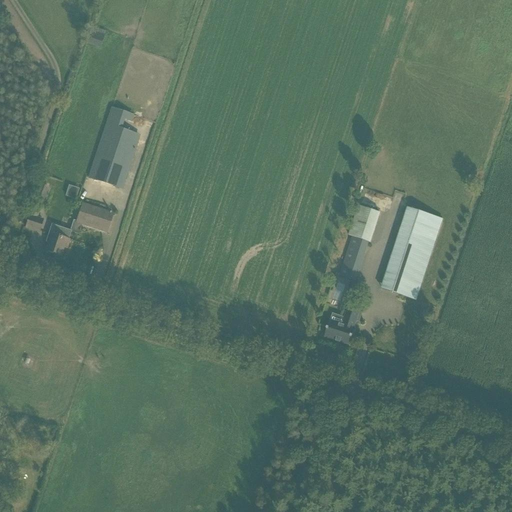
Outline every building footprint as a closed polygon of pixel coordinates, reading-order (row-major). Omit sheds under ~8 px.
[(87,44),(101,47),(104,34),(90,31),(87,44)] [(88,179),(122,190),(140,136),(121,130),(125,120),(131,122),(133,116),(127,113),(111,108),(88,179)] [(26,229),(39,233),(43,220),(39,218),(49,188),(40,185),(26,229)] [(76,199),(79,188),(68,185),(65,196),(76,199)] [(77,222),(76,223),(80,224),(108,233),(111,223),(113,215),(82,205),(79,213),(77,222)] [(352,236),(339,275),(354,280),(367,241),(371,242),(380,213),(359,206),(358,206),(348,235),(351,236),(352,236)] [(407,209),(381,289),(416,301),(442,220),(407,209)] [(39,242),(42,234),(24,229),(22,236),(39,242)] [(48,234),(45,243),(49,244),(46,252),(60,256),(63,248),(66,248),(67,245),(68,241),(71,231),(70,231),(63,229),(60,238),(48,234)] [(350,287),(355,289),(358,282),(353,280),(350,287)] [(328,328),(325,337),(349,346),(352,336),(355,329),(354,329),(356,323),(358,324),(362,312),(359,310),(349,307),(345,318),(343,325),(330,321),(328,328)] [(407,353),(406,355),(407,358),(410,359),(413,358),(414,355),(412,352),(409,351),(407,353)]
